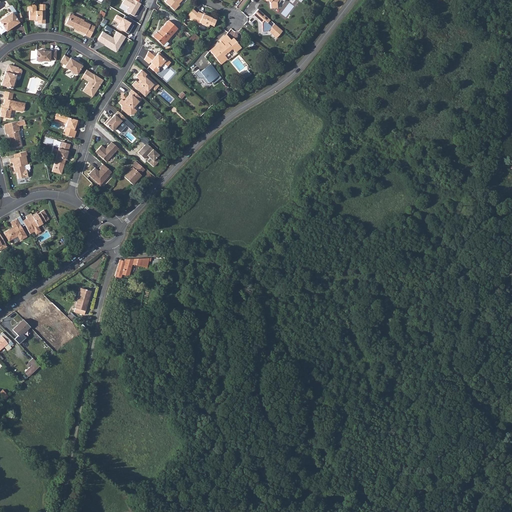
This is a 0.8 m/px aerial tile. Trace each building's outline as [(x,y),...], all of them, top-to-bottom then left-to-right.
[(166,0),(166,1),(174,9),(179,4),(178,3),(180,0),(166,0)] [(266,0),(267,1),(267,0),(269,0),(272,2),(273,9),(279,8),(278,3),(280,0),(266,0)] [(120,20),(127,25),(139,8),(132,3),(120,20)] [(30,11),(30,20),(38,20),(38,23),(45,23),(46,5),(40,5),(40,11),(37,11),(30,11)] [(270,19),(258,8),(253,14),(262,22),(262,31),(268,31),(276,38),(282,30),(274,23),(271,26),(267,22),(270,19)] [(193,9),(188,15),(195,21),(194,22),(199,24),(200,23),(209,27),(210,24),(215,26),(218,18),(207,14),(206,15),(198,12),(198,13),(193,9)] [(23,20),(21,12),(14,14),(13,11),(0,20),(1,21),(7,30),(19,22),(19,21),(23,20)] [(69,18),(66,23),(72,26),(73,25),(76,27),(74,30),(79,32),(86,35),(85,36),(90,38),(95,29),(89,26),(90,24),(83,21),(84,20),(73,15),(70,19),(69,18)] [(152,36),(164,47),(165,47),(168,44),(166,41),(177,29),(167,20),(158,30),(159,31),(157,34),(155,32),(152,36)] [(126,37),(117,31),(113,38),(103,31),(98,39),(108,45),(107,46),(114,50),(116,46),(119,48),(126,37)] [(218,45),(210,50),(220,63),(228,58),(225,55),(234,49),(236,52),(242,48),(235,38),(232,39),(228,34),(221,40),(224,44),(221,46),(220,44),(218,45)] [(36,49),(36,60),(37,60),(38,61),(42,62),(43,60),(50,61),(50,59),(56,60),(57,50),(46,49),(46,50),(36,49)] [(150,66),(154,70),(157,67),(158,69),(161,66),(162,67),(164,65),(167,67),(170,63),(159,53),(155,57),(149,52),(145,59),(149,64),(151,62),(152,64),(150,66)] [(65,55),(60,62),(64,64),(64,66),(70,69),(70,71),(73,73),(75,73),(77,74),(82,65),(78,62),(75,60),(75,59),(71,57),(70,58),(65,55)] [(21,74),(22,70),(21,68),(19,67),(10,63),(7,71),(6,70),(1,83),(12,87),(13,83),(15,82),(15,79),(15,78),(16,74),(19,75),(21,74)] [(207,67),(200,72),(199,70),(194,73),(198,78),(202,78),(207,84),(211,81),(213,84),(221,78),(211,64),(207,67)] [(83,91),(91,96),(96,88),(98,89),(103,79),(87,69),(82,76),(89,81),(83,91)] [(132,85),(142,93),(145,89),(147,90),(153,84),(157,88),(160,85),(142,69),(136,76),(141,80),(139,82),(137,80),(132,85)] [(145,89),(142,93),(145,96),(153,88),(155,90),(157,88),(153,84),(147,90),(145,89)] [(142,98),(133,90),(130,93),(131,94),(127,98),(127,99),(125,101),(123,99),(120,103),(122,105),(121,109),(125,111),(126,110),(128,111),(132,111),(135,108),(134,107),(142,98)] [(13,95),(4,94),(3,98),(4,98),(2,107),(1,107),(0,111),(1,112),(1,116),(9,117),(11,109),(13,109),(22,110),(23,109),(25,102),(14,100),(15,100),(12,99),(13,95)] [(127,119),(118,111),(114,114),(111,117),(109,120),(107,119),(104,123),(109,128),(111,126),(113,126),(115,127),(116,128),(122,121),(123,123),(127,119)] [(60,114),(58,120),(66,123),(64,131),(66,132),(65,134),(74,137),(76,131),(73,130),(75,124),(77,120),(64,116),(64,115),(60,114)] [(25,119),(4,123),(5,127),(6,133),(8,133),(8,136),(11,136),(11,139),(10,139),(12,148),(22,146),(18,130),(20,130),(19,125),(26,124),(25,119)] [(144,135),(140,139),(145,144),(147,143),(149,140),(144,135)] [(96,151),(106,161),(119,148),(112,141),(107,146),(108,148),(107,149),(102,145),(96,151)] [(54,147),(51,155),(57,157),(53,172),(61,175),(66,157),(67,158),(69,152),(68,151),(70,144),(62,142),(60,149),(54,147)] [(145,144),(138,152),(144,158),(147,155),(150,157),(147,161),(154,166),(160,160),(157,157),(159,154),(147,143),(145,144)] [(20,152),(21,156),(14,157),(10,158),(11,162),(12,162),(14,170),(16,169),(18,178),(24,176),(23,172),(27,171),(26,168),(25,168),(24,164),(28,163),(26,155),(27,155),(26,151),(20,152)] [(99,170),(95,167),(89,174),(100,185),(110,174),(109,174),(112,171),(103,163),(100,167),(101,168),(102,169),(100,171),(99,170)] [(124,177),(132,185),(141,175),(140,174),(144,170),(141,166),(137,163),(124,177)] [(31,213),(26,216),(27,218),(22,220),(24,223),(30,233),(34,230),(36,233),(41,231),(38,226),(42,223),(42,222),(49,218),(43,209),(33,215),(31,213)] [(22,220),(20,215),(10,221),(12,225),(3,230),(8,239),(17,234),(19,239),(26,235),(21,225),(24,223),(22,220)] [(119,259),(115,275),(121,276),(122,273),(129,275),(132,264),(142,266),(144,258),(125,259),(125,261),(119,259)] [(81,288),(74,313),(84,316),(91,291),(81,288)] [(36,312),(46,306),(47,306),(42,298),(31,305),(36,312)] [(47,306),(46,306),(49,310),(50,309),(52,311),(57,307),(52,302),(47,306)] [(27,324),(22,319),(12,330),(17,336),(18,336),(21,333),(29,326),(27,324)] [(0,337),(0,348),(10,340),(3,333),(0,334),(0,335),(1,337),(0,337)] [(25,338),(21,333),(18,336),(17,336),(14,339),(19,344),(25,338)] [(33,358),(29,362),(31,364),(25,372),(30,376),(40,364),(33,358)] [(0,393),(5,399),(8,396),(3,390),(0,392),(0,393)]
